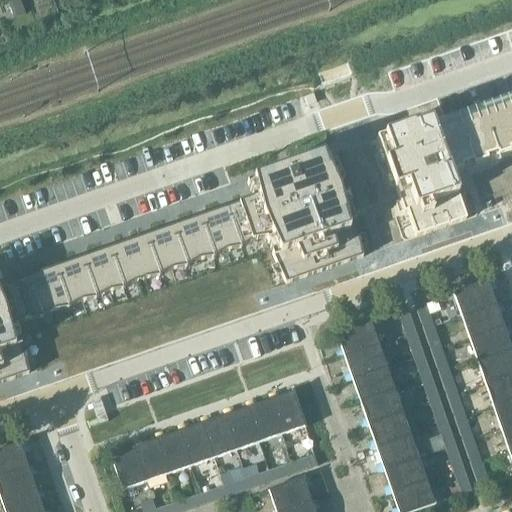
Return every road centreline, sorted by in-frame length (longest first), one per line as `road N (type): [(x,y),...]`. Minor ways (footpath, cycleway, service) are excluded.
road 1 (residential): [(0,233),(511,58)]
road 2 (residential): [(55,393),(511,233)]
road 3 (residential): [(55,393),(97,511)]
